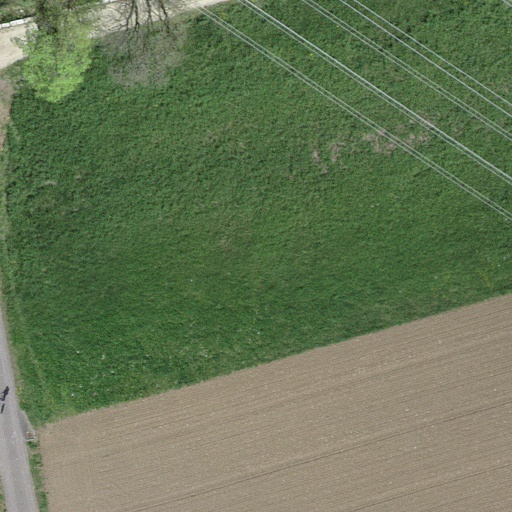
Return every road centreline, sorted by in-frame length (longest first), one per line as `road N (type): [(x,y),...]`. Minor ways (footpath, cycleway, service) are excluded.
road 1 (track): [(0,345),(26,511)]
road 2 (track): [(0,49),(158,0)]
